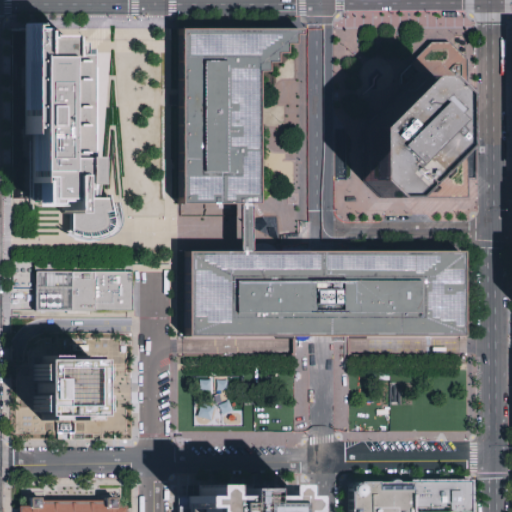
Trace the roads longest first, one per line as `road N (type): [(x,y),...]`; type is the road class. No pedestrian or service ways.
road 1 (secondary): [(493,460),(494,5)]
road 2 (secondary): [(321,6),(324,251)]
road 3 (residential): [(325,461),(155,463)]
road 4 (residential): [(325,461),(493,460)]
road 5 (secondary): [(154,6),(321,6)]
road 6 (residential): [(155,463),(0,463)]
road 7 (residential): [(324,227),(466,228)]
road 8 (residential): [(155,463),(156,322)]
road 9 (secondary): [(325,337),(325,461)]
